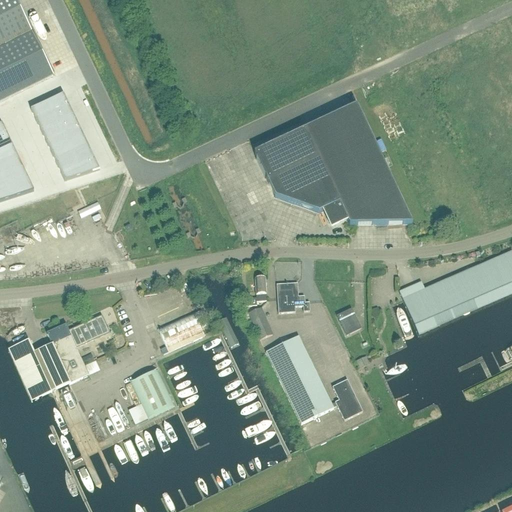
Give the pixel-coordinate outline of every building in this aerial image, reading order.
[(0,0),(0,104),(54,77),(15,0),(0,0)] [(55,22),(35,31),(56,79),(77,70),(55,22)] [(63,95),(30,112),(64,183),(99,172),(63,95)] [(254,155),(274,199),(318,215),(325,212),(332,227),(346,221),(349,227),(412,226),(356,107),(254,155)] [(1,126),(0,125),(0,203),(33,193),(1,126)] [(212,174),(222,174),(221,158),(212,159),(212,174)] [(429,178),(442,207),(443,206),(449,220),(462,215),(446,177),(440,180),(437,174),(429,178)] [(76,221),(66,226),(69,234),(74,232),(76,237),(82,234),(76,221)] [(8,234),(3,237),(10,250),(15,247),(8,234)] [(402,303),(418,338),(511,296),(511,253),(424,292),(421,284),(398,294),(402,303)] [(85,260),(68,263),(68,269),(86,266),(85,260)] [(245,301),(245,308),(256,308),(256,304),(266,303),(265,281),(255,281),(256,301),(245,301)] [(276,287),(278,316),(295,315),(295,309),(303,309),(303,314),(309,314),(309,305),(304,305),(304,299),(298,299),(297,286),(276,287)] [(248,315),(260,342),(272,337),(261,310),(248,315)] [(346,338),(360,331),(351,312),(337,319),(346,338)] [(158,331),(168,355),(204,338),(193,314),(158,331)] [(50,392),(51,395),(89,378),(76,350),(109,334),(101,317),(68,333),(65,327),(46,336),(52,347),(34,355),(50,392)] [(266,354),(301,426),(334,410),(298,338),(266,354)] [(31,356),(25,344),(8,352),(30,401),(50,392),(34,355),(31,356)] [(149,365),(165,358),(163,353),(147,359),(149,365)] [(129,385),(144,415),(147,421),(176,407),(158,371),(129,385)] [(338,403),(335,405),(344,423),(362,414),(347,382),(332,389),(338,403)]
